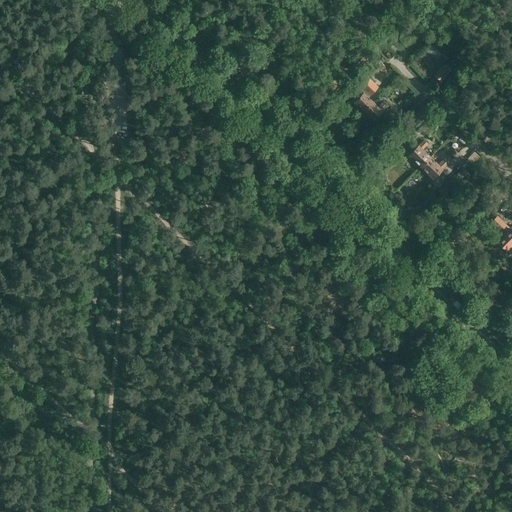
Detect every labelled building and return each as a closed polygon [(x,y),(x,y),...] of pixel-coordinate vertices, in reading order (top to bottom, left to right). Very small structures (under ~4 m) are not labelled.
[(448,75),(441,68),(432,76),(440,83),(448,75)] [(369,88),(363,93),(355,102),(364,111),(372,102),(368,97),(373,92),(369,88)] [(383,101),(377,107),(372,102),(364,111),(373,120),(387,106),(383,101)] [(412,117),(416,122),(420,118),(424,123),(432,116),(424,107),(412,117)] [(423,140),(418,146),(417,146),(408,155),(421,167),(430,157),(422,150),(428,144),(423,140)] [(443,160),(438,165),(430,157),(421,167),(433,178),(442,169),(441,169),(446,163),(443,160)] [(495,227),(503,235),(496,241),(506,251),(511,244),(511,230),(502,221),(495,227)]
